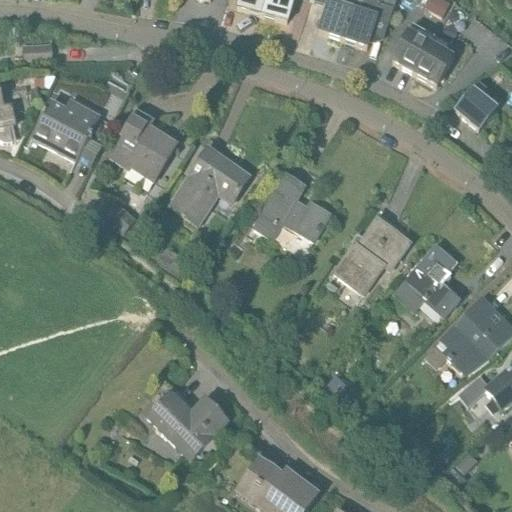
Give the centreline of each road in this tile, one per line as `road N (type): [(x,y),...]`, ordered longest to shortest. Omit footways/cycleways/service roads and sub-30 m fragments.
road 1 (residential): [(511,220),(440,156),(323,92),(123,32),(0,12)]
road 2 (residential): [(385,511),(308,468),(181,334)]
